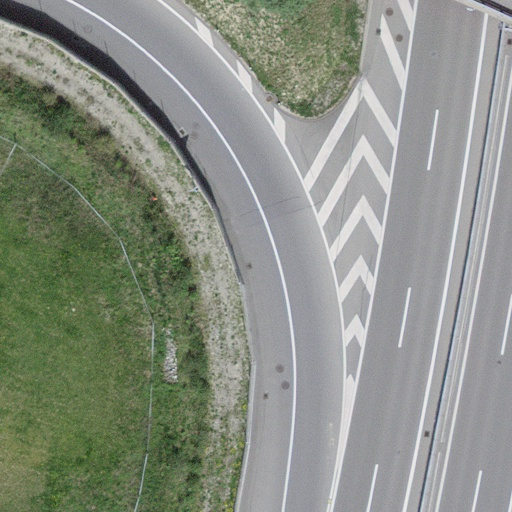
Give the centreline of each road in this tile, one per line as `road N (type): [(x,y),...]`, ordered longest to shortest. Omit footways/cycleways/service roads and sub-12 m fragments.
road 1 (motorway): [(112,0),(151,28),(213,95),(251,151),(287,231),(308,324),(312,406),(301,511)]
road 2 (motorway): [(449,0),(414,264),(365,511)]
road 3 (motorway): [(485,452),(511,291)]
